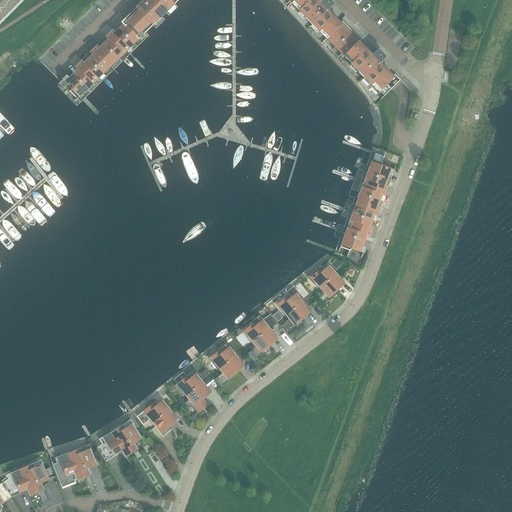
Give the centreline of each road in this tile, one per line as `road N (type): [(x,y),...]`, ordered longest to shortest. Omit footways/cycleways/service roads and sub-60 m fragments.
road 1 (residential): [(178,510),(205,444),(233,407),(355,305),(436,78)]
road 2 (residential): [(178,510),(128,496),(58,511)]
road 3 (residential): [(344,0),(406,63),(436,78)]
